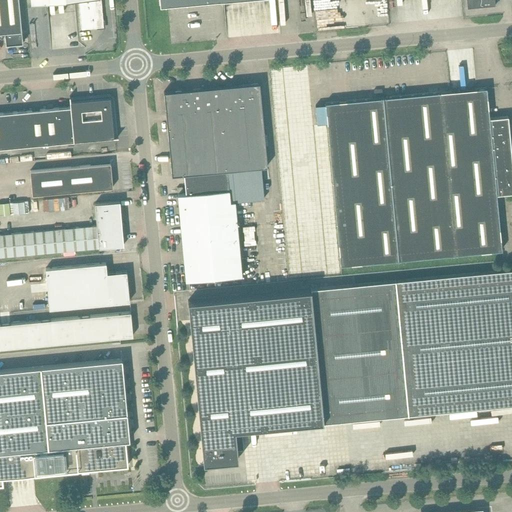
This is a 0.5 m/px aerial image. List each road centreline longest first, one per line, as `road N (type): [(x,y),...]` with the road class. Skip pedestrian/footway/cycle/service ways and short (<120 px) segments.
road 1 (unclassified): [(178,507),(136,65)]
road 2 (unclassified): [(136,65),(511,29)]
road 3 (unclassified): [(178,507),(511,475)]
road 4 (unknown): [(0,361),(128,351),(143,473)]
road 5 (unclassified): [(0,78),(136,65)]
